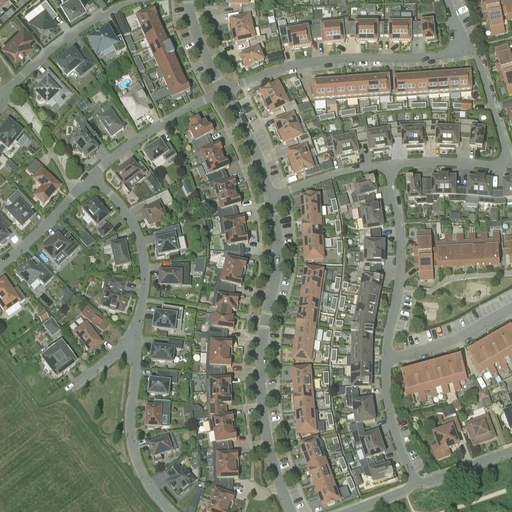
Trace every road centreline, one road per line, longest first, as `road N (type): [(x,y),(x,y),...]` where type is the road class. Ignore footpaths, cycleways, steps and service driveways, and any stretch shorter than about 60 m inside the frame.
road 1 (tertiary): [(290,511),(260,391),(276,265),(271,198)]
road 2 (residential): [(224,92),(313,61),(450,52)]
road 3 (residential): [(387,167),(400,266),(386,361)]
road 4 (residential): [(168,511),(131,435),(137,331)]
road 5 (residential): [(137,331),(138,242),(122,209),(90,178)]
road 6 (residential): [(4,97),(72,32),(135,0)]
road 7 (residential): [(90,178),(148,133),(224,92)]
road 8 (residential): [(386,361),(455,341),(511,308)]
road 9 (residential): [(386,361),(394,429),(415,482)]
road 10 (residential): [(0,265),(90,178)]
road 11 (residential): [(271,198),(387,167)]
